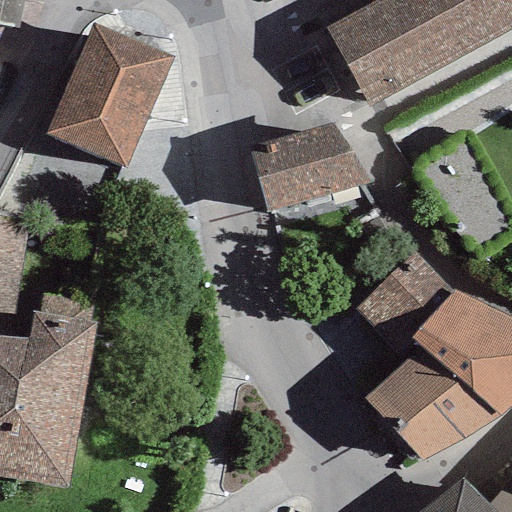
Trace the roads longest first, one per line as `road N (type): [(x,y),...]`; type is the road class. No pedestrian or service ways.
road 1 (residential): [(328,448),(237,230),(187,0)]
road 2 (residential): [(87,0),(0,140)]
road 3 (residential): [(511,433),(394,511)]
